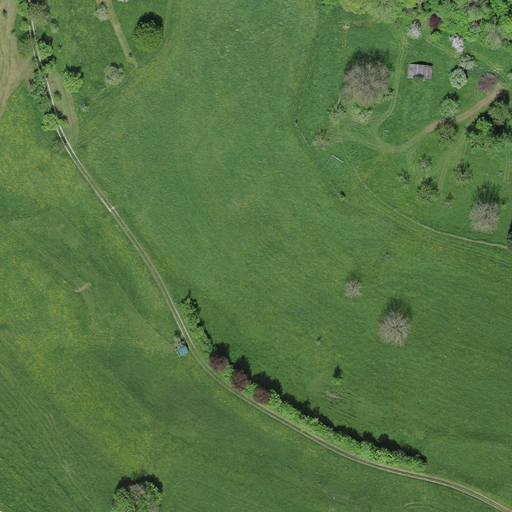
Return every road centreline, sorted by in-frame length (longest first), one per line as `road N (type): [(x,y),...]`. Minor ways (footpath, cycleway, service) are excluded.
road 1 (track): [(503,511),(458,488),(301,434),(222,388),(202,367),(144,259),(59,134),(26,0)]
road 2 (track): [(373,4),(511,42)]
